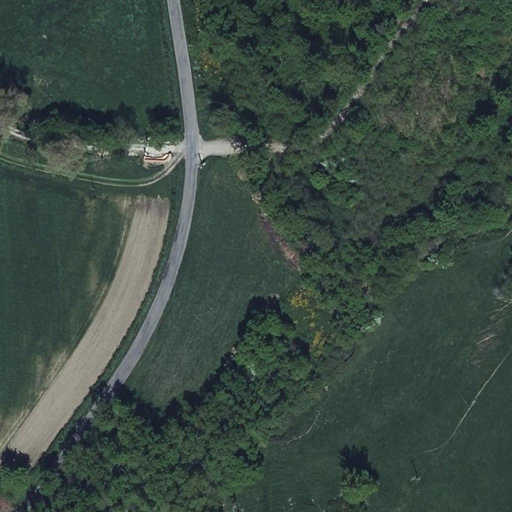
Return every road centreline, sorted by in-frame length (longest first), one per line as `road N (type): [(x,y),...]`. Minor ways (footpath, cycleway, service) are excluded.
road 1 (secondary): [(173,0),(193,148),(180,242),(123,371),(29,511)]
road 2 (track): [(193,148),(279,144),(324,121),(431,0)]
